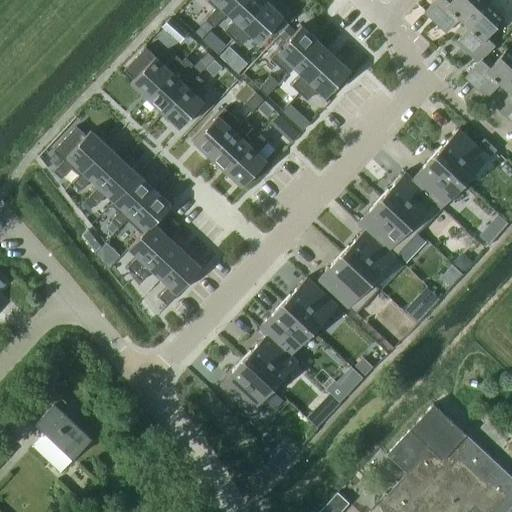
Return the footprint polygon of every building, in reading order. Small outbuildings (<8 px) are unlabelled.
[(215,8),(205,19),(213,27),(227,12),(238,0),(207,0),(207,1),(215,8)] [(234,20),(224,31),(232,38),(267,1),(265,0),(238,0),(227,12),(234,20)] [(465,23),(486,1),(484,0),(436,0),(425,13),(447,33),(460,19),(465,23)] [(267,1),(232,38),(240,46),(250,35),(259,42),(283,16),(267,1)] [(479,63),(484,57),(498,43),(489,34),(504,19),(486,1),(465,23),(470,28),(457,43),(479,63)] [(171,18),(163,27),(170,33),(178,24),(179,24),(172,18),(171,17),(171,18)] [(301,25),(270,58),(287,74),(293,67),(318,41),(301,25)] [(301,74),(291,85),(299,92),(334,55),(318,41),(293,67),(301,74)] [(145,47),(124,70),(134,79),(130,82),(147,98),(182,60),(174,53),(164,64),(145,47)] [(501,83),(506,88),(511,81),(511,52),(507,49),(492,65),(484,57),(479,63),(465,78),(487,98),(501,83)] [(334,55),(299,92),(307,100),(317,89),(326,97),(350,71),(334,55)] [(182,60),(147,98),(163,112),(187,86),(180,79),(193,64),(185,57),(182,60)] [(187,86),(163,112),(179,128),(204,101),(195,94),(205,83),(197,75),(187,86)] [(270,75),(258,88),(266,95),(278,83),(270,75)] [(511,81),(506,88),(511,93),(497,107),(511,121),(511,81)] [(255,91),(243,104),(251,112),(263,99),(255,91)] [(224,108),(193,141),(210,156),(241,123),(224,108)] [(241,123),(210,156),(226,171),(257,138),(249,130),(252,127),(244,119),(241,123)] [(63,160),(53,171),(61,178),(71,168),(79,175),(107,145),(90,130),(86,135),(76,126),(53,150),(63,160)] [(458,128),(435,153),(466,181),(489,157),(458,128)] [(257,138),(226,171),(242,186),(266,160),(258,152),(268,141),(260,134),(257,138)] [(79,175),(72,182),(80,190),(90,179),(98,186),(123,160),(107,145),(79,175)] [(435,153),(412,178),(442,206),(466,181),(435,153)] [(98,186),(88,197),(96,204),(106,194),(114,201),(138,175),(123,160),(98,186)] [(405,171),(381,197),(418,232),(442,206),(412,178),(405,171)] [(114,201),(111,204),(118,212),(111,219),(119,227),(126,219),(154,189),(138,175),(114,201)] [(154,189),(126,219),(142,233),(143,234),(154,222),(171,205),(154,189)] [(381,197),(357,223),(364,229),(395,257),(418,232),(381,197)] [(88,199),(82,204),(88,211),(94,205),(88,199)] [(112,221),(106,227),(112,233),(118,227),(112,221)] [(137,256),(127,267),(134,274),(169,237),(154,222),(143,234),(142,233),(128,248),(137,256)] [(488,226),(480,235),(488,242),(489,243),(497,234),(495,233),(488,226)] [(364,229),(342,253),(372,281),(395,257),(364,229)] [(169,237),(134,274),(142,281),(152,270),(160,278),(185,252),(169,237)] [(169,286),(159,297),(166,304),(201,267),(185,252),(160,278),(169,286)] [(342,253),(318,279),(355,313),(379,288),(372,281),(342,253)] [(459,256),(453,262),(463,270),(471,261),(465,256),(459,256)] [(307,277),(283,302),(313,330),(337,305),(307,277)] [(283,302),(259,327),(266,334),(289,356),(291,354),(313,330),(283,302)] [(266,334),(244,357),(274,386),(298,361),(291,354),(289,356),(266,334)] [(244,357),(220,384),(254,415),(278,389),(274,386),(244,357)] [(363,357),(356,365),(365,374),(372,366),(363,357)] [(39,402),(48,411),(35,424),(44,433),(32,445),(60,471),(90,440),(59,410),(66,403),(51,389),(39,402)] [(381,499),(395,511),(511,511),(511,478),(478,448),(466,436),(434,405),(388,454),(409,473),(388,494),(386,493),(381,498),(381,499)] [(271,463),(267,467),(272,472),(274,474),(281,467),(273,460),(271,463)] [(343,511),(350,505),(338,494),(321,511),(343,511)]
